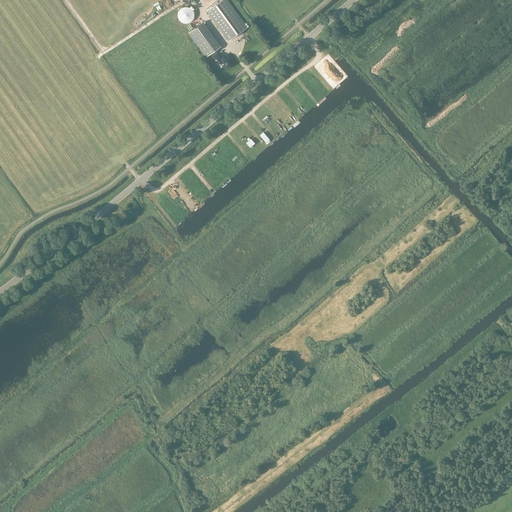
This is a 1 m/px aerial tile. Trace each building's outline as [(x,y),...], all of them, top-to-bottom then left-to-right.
[(171,0),(169,0),(163,3),(166,10),(170,8),(169,6),(174,4),(171,0)] [(225,0),(222,0),(206,12),(228,41),(246,28),(225,0)] [(194,14),(193,14),(193,13),(193,12),(192,11),(192,10),(191,9),(190,9),(189,8),(188,8),(188,7),(187,7),(186,7),(185,7),(184,7),(183,7),(183,8),(182,8),(181,8),(181,9),(180,9),(180,10),(179,10),(179,11),(178,11),(178,12),(178,13),(177,14),(177,15),(177,16),(177,17),(178,17),(178,18),(178,19),(179,20),(179,21),(180,21),(180,22),(181,22),(182,23),(183,23),(184,23),(185,23),(186,23),(187,23),(188,23),(189,23),(190,22),(191,21),(192,20),(193,19),(193,18),(193,17),(194,16),(194,15),(194,14)] [(206,57),(220,46),(202,22),(188,33),(206,57)] [(231,65),(224,56),(221,58),(217,53),(212,57),(217,65),(220,63),(224,69),(231,65)] [(175,223),(184,217),(182,215),(173,220),(175,223)]
